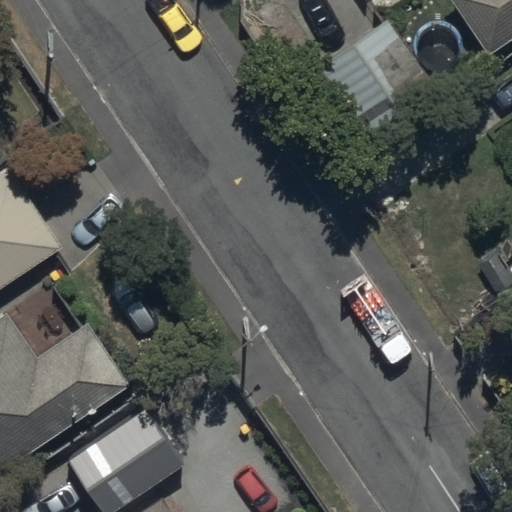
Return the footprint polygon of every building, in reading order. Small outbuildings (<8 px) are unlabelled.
[(322,46),(289,0),(288,0),(257,22),(290,69),(322,46)] [(511,0),(459,0),(494,48),(511,35),(511,0)] [(388,11),(320,58),(369,128),(437,81),(388,11)] [(0,282),(63,241),(8,157),(0,162),(0,282)] [(36,347),(8,303),(0,307),(0,463),(133,377),(90,312),(36,347)] [(69,461),(103,511),(111,511),(184,463),(146,409),(69,461)] [(179,511),(160,484),(120,511),(179,511)]
